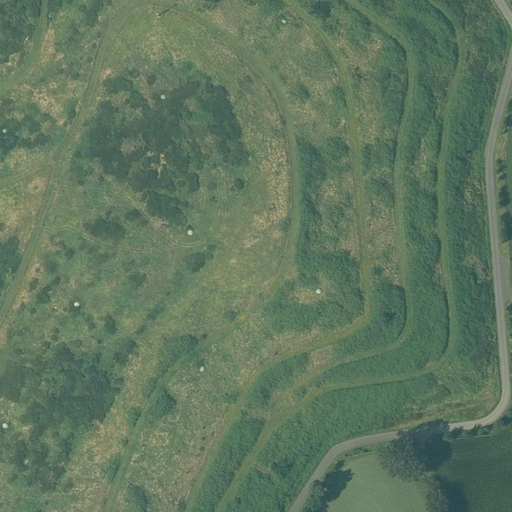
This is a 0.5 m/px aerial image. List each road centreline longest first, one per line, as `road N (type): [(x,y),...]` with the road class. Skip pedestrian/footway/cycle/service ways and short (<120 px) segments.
road 1 (track): [(0,186),(58,157),(78,127),(111,29),(146,3),(176,9),(238,49),(282,104),(294,195),(280,277),(259,304),(156,386),(105,511)]
road 2 (track): [(344,0),(396,40),(409,72),(393,173),(404,328),(388,346),(326,368),(280,398),(216,511)]
road 3 (track): [(279,0),(340,69),(367,308),(355,328),(258,373),(185,511)]
road 4 (track): [(426,0),(450,22),(459,54),(435,179),(447,344),(418,373),(317,392),(264,435)]
road 5 (track): [(0,324),(54,168)]
